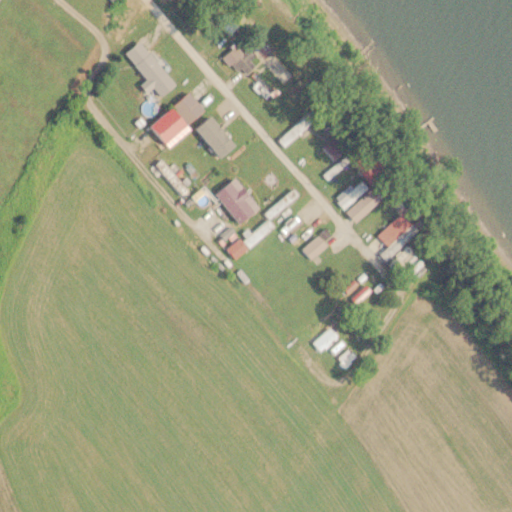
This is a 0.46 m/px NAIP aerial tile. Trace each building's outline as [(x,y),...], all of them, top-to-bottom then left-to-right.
[(223,58),(241,75),(253,62),(235,45),(223,58)] [(135,62),(157,95),(172,85),(150,52),(135,62)] [(148,125),(165,145),(204,110),(187,91),(148,125)] [(277,139),(283,146),(308,123),(302,117),(277,139)] [(347,147),(337,134),(322,146),(332,159),(347,147)] [(237,223),(257,207),(234,177),(213,193),(237,223)] [(366,186),(358,177),(334,199),(342,208),(366,186)] [(264,213),(269,219),(296,194),(290,188),(264,213)] [(353,222),(380,200),(371,189),(345,212),(353,222)] [(377,237),(386,245),(378,255),(386,262),(416,229),(399,213),(377,237)] [(241,237),(240,236),(225,248),(233,258),(271,227),(264,219),(241,237)] [(332,238),(323,229),(301,250),(310,259),(332,238)] [(348,356),(316,325),(309,332),(341,363),(348,356)]
